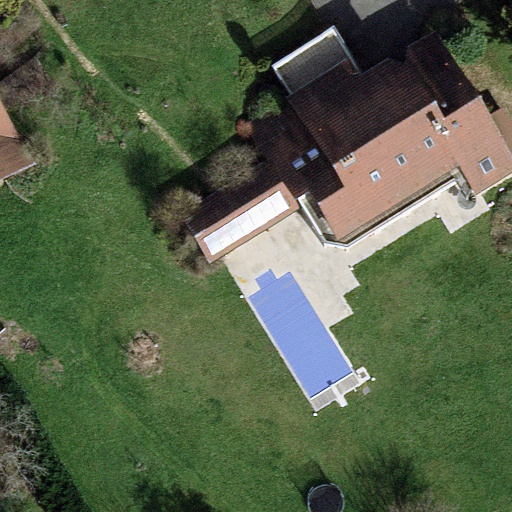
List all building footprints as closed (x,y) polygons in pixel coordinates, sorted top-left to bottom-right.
[(332,32),(271,69),(293,104),(250,130),(272,166),(296,205),(311,197),(337,239),(365,222),(373,235),(463,180),(470,193),(509,170),(507,167),(481,125),(443,62),(405,85),(376,103),(332,32)] [(443,62),(434,46),(411,60),(405,85),(443,62)] [(511,164),(511,145),(494,117),(481,125),(507,167),(511,164)] [(4,134),(0,135),(0,171),(20,159),(4,134)] [(272,166),(209,204),(233,244),(296,205),(272,166)] [(365,222),(337,239),(311,197),(296,205),(324,250),(343,253),(373,235),(365,222)] [(233,244),(209,204),(181,222),(205,261),(233,244)]
